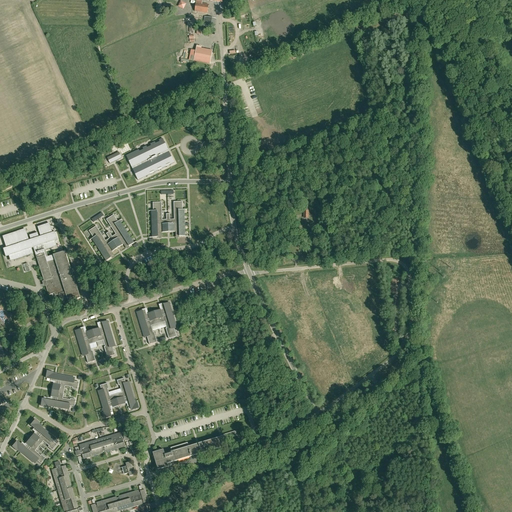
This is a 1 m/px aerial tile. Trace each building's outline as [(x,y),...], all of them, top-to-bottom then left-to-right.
[(196,0),(195,11),(208,13),(209,5),(202,4),(202,1),(197,0),(196,0)] [(177,6),(182,9),(185,4),(180,1),(177,6)] [(205,17),(203,26),(214,28),(216,19),(205,17)] [(197,45),(196,51),(194,60),(210,63),(212,51),(201,48),(202,46),(197,45)] [(167,150),(168,150),(168,149),(164,142),(156,145),(155,143),(155,142),(150,144),(150,145),(151,145),(152,148),(148,149),(147,147),(146,146),(143,148),(144,151),(140,153),(139,150),(126,156),(130,163),(135,160),(140,171),(135,173),(138,180),(150,174),(149,171),(153,169),(154,172),(158,171),(158,170),(157,167),(161,166),(162,168),(162,169),(167,167),(166,166),(165,163),(169,161),(170,164),(170,165),(174,163),(174,162),(171,156),(170,156),(168,152),(169,152),(168,152),(167,150)] [(119,152),(103,159),(107,167),(123,159),(119,152)] [(152,237),(161,237),(161,233),(176,232),(176,237),(186,236),(185,210),(183,210),(182,202),(174,202),(174,219),(170,220),(170,214),(166,214),(166,220),(162,220),(162,202),(153,203),(153,211),(151,211),(152,237)] [(104,216),(102,213),(92,219),(94,222),(104,216)] [(106,261),(114,256),(111,252),(124,244),(126,248),(134,243),(120,220),(118,222),(114,215),(106,220),(116,234),(112,237),(109,232),(106,234),(109,238),(106,241),(96,226),(89,231),(93,238),(91,239),(106,261)] [(46,224),(38,227),(41,236),(39,237),(38,233),(30,236),(31,239),(29,240),(27,232),(25,228),(22,230),(6,235),(2,236),(3,240),(6,247),(0,249),(0,252),(2,258),(8,255),(9,258),(10,262),(14,260),(30,255),(34,254),(32,250),(32,248),(35,247),(37,255),(36,255),(49,295),(65,290),(68,302),(81,298),(66,251),(48,257),(45,250),(53,247),(57,247),(56,243),(55,241),(58,240),(55,232),(53,232),(51,226),(49,223),(46,224)] [(160,310),(148,313),(148,314),(146,314),(146,313),(145,310),(142,311),(137,312),(145,338),(148,337),(149,338),(148,339),(149,345),(157,342),(154,332),(153,332),(151,326),(165,322),(167,328),(166,328),(169,339),(177,337),(175,331),(174,331),(173,329),(177,328),(169,303),(164,304),(161,305),(162,308),(162,309),(160,310)] [(81,329),(75,331),(83,356),(86,355),(87,357),(86,357),(88,363),(96,361),(93,350),(92,351),(90,344),(103,340),(105,347),(104,347),(107,357),(115,355),(113,349),(112,349),(112,348),(115,347),(107,321),(102,323),(99,324),(100,327),(101,328),(87,332),(85,333),(85,332),(83,328),(81,329)] [(48,398),(47,400),(42,399),(41,406),(46,407),(47,405),(69,409),(70,406),(74,407),(76,400),(70,399),(70,400),(63,398),(65,386),(72,387),(72,389),(77,389),(79,382),(74,381),(75,378),(52,374),(53,372),(47,371),(46,378),(51,379),(51,381),(55,382),(55,384),(53,384),(51,396),(52,397),(52,399),(48,398)] [(391,373),(378,382),(381,387),(394,377),(391,373)] [(113,407),(125,404),(125,402),(127,402),(129,406),(130,406),(132,410),(139,408),(137,403),(135,404),(129,382),(126,383),(124,378),(117,380),(119,386),(120,385),(122,392),(110,396),(108,389),(109,389),(107,383),(100,386),(101,390),(98,391),(105,413),(103,413),(104,418),(112,416),(110,412),(112,411),(110,407),(113,406),(113,407)] [(22,443),(20,444),(17,441),(12,447),(16,450),(17,449),(35,463),(37,461),(40,464),(45,458),(41,455),(40,456),(35,451),(43,441),(49,446),(48,447),(52,450),(57,445),(53,442),(55,439),(38,424),(39,423),(35,419),(30,425),(34,428),(33,430),(36,432),(35,434),(34,434),(31,437),(26,443),(27,444),(25,446),(22,443)] [(221,435),(222,436),(189,446),(188,443),(171,448),(172,451),(165,454),(163,449),(153,453),(158,469),(168,466),(167,463),(173,462),(195,455),(195,456),(199,455),(199,454),(227,446),(225,439),(236,435),(235,431),(221,435)] [(124,438),(123,438),(121,432),(79,445),(81,451),(80,451),(79,450),(75,451),(77,456),(81,455),(80,454),(82,453),(83,459),(103,453),(103,452),(105,451),(105,452),(125,446),(123,441),(125,440),(125,441),(129,440),(128,435),(123,437),(124,438)] [(65,465),(59,467),(59,466),(60,466),(59,461),(54,463),(56,468),(51,470),(64,511),(65,511),(64,511),(78,511),(77,508),(78,507),(65,465)] [(122,467),(124,474),(128,473),(129,476),(134,475),(130,462),(125,463),(126,466),(122,467)] [(91,505),(93,511),(114,511),(143,504),(142,503),(148,501),(144,489),(139,491),(139,490),(96,503),(97,503),(91,505)]
